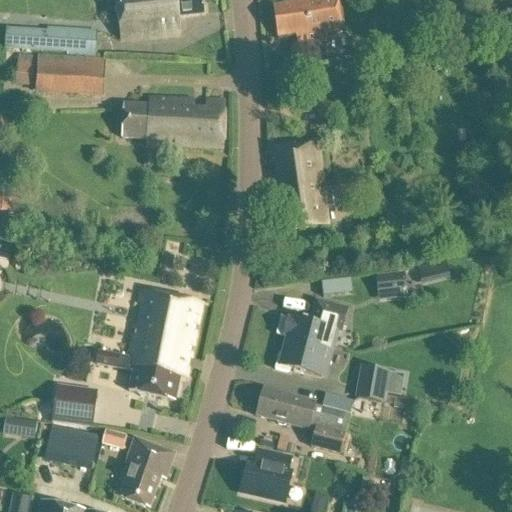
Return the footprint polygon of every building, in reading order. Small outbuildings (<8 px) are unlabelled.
[(198,0),(112,0),(118,43),(177,37),(177,21),(200,18),(198,0)] [(324,33),(338,32),(333,0),(295,0),(293,0),(294,5),(271,9),(277,39),(292,36),(293,43),(324,39),(324,33)] [(457,21),(426,27),(401,32),(405,52),(461,41),(457,21)] [(6,29),(5,51),(59,55),(59,57),(94,60),(96,32),(46,29),(46,32),(6,29)] [(37,57),(37,65),(35,95),(101,99),(104,61),(37,57)] [(433,62),(424,63),(425,73),(434,72),(433,62)] [(354,75),(327,79),(331,103),(357,99),(354,75)] [(506,85),(493,86),(494,96),(506,95),(506,85)] [(221,151),(222,106),(205,104),(205,116),(193,115),(193,104),(146,102),(145,109),(122,108),(119,141),(143,143),(143,147),(221,151)] [(315,143),(266,148),(268,169),(273,169),(275,181),(270,183),(271,200),(274,200),(275,212),(281,211),(284,233),(324,229),(321,205),(321,200),(372,194),(370,178),(319,184),(315,143)] [(154,156),(143,155),(142,168),(153,169),(154,156)] [(2,180),(1,212),(21,213),(21,181),(2,180)] [(444,265),(433,268),(437,284),(448,281),(444,265)] [(378,304),(407,300),(404,274),(375,278),(378,304)] [(141,294),(127,359),(98,353),(95,367),(132,375),(128,395),(174,405),(181,379),(186,381),(202,307),(141,294)] [(285,340),(284,345),(300,350),(301,345),(332,353),(338,331),(341,332),(346,312),(314,304),(310,321),(307,320),(305,326),(280,320),(275,338),(285,340)] [(300,350),(284,345),(281,357),(278,356),(274,372),(289,376),(290,373),(321,381),(323,371),(327,372),(332,353),(301,345),(300,350)] [(381,405),(386,375),(362,370),(357,401),(381,405)] [(97,393),(56,387),(51,425),(91,431),(97,393)] [(315,406),(263,393),(257,421),(307,434),(307,431),(314,434),(310,447),(337,455),(339,447),(347,418),(314,409),(315,406)] [(5,423),(2,439),(32,443),(34,428),(5,423)] [(126,439),(105,433),(101,447),(122,453),(126,439)] [(149,511),(155,497),(161,481),(165,483),(174,458),(134,443),(115,499),(149,511)] [(287,475),(290,461),(258,454),(253,478),(245,476),(240,495),(283,505),(290,476),(287,475)] [(314,497),(310,511),(324,511),(327,500),(314,497)]
